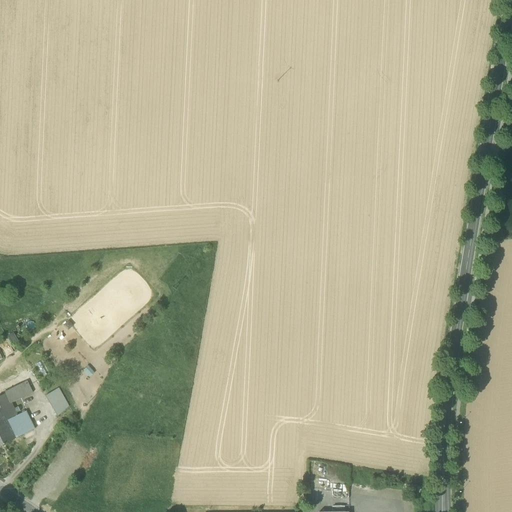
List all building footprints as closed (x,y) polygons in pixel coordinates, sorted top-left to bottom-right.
[(18,342),(13,333),(7,336),(13,346),(18,342)] [(5,393),(5,394),(11,404),(33,393),(27,382),(5,393)] [(46,396),(58,417),(69,407),(58,388),(46,396)] [(17,416),(11,404),(5,394),(0,396),(0,430),(9,426),(7,421),(17,416)] [(9,426),(16,439),(34,429),(26,412),(17,416),(7,421),(9,426)] [(0,430),(0,446),(16,439),(9,426),(0,430)] [(326,480),(348,483),(348,467),(328,464),(326,480)]
